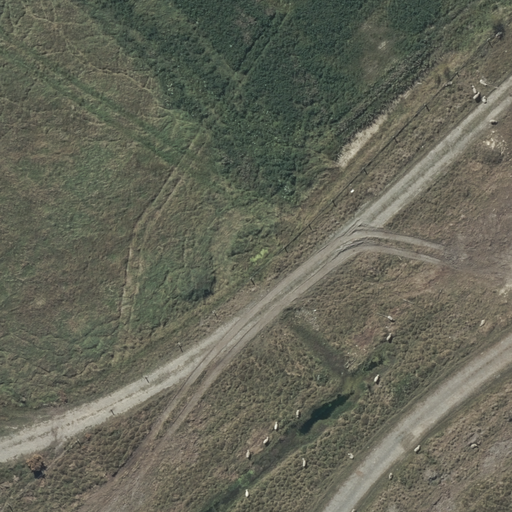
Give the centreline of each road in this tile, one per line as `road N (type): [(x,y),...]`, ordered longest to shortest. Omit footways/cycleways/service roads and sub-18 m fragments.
road 1 (track): [(511,79),(411,182),(236,331),(167,378),(0,445)]
road 2 (unknown): [(0,186),(229,0)]
